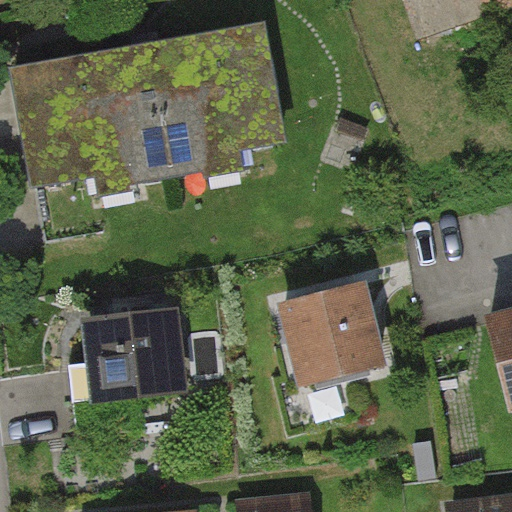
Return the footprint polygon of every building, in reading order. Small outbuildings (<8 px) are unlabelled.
[(511,0),(407,0),(425,46),(511,13),(511,0)] [(268,26),(15,72),(40,207),(293,160),(268,26)] [(376,290),(285,310),(303,392),(394,372),(376,290)] [(191,400),(178,311),(85,325),(98,414),(191,400)] [(511,312),(496,316),(511,382),(511,312)] [(511,511),(511,498),(446,505),(446,511),(511,511)] [(319,511),(319,501),(241,510),(240,511),(319,511)]
